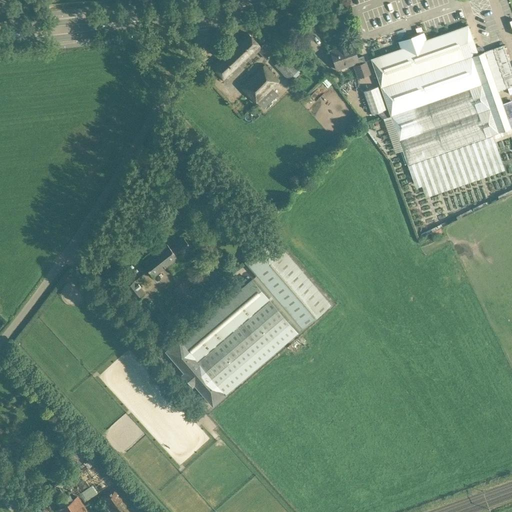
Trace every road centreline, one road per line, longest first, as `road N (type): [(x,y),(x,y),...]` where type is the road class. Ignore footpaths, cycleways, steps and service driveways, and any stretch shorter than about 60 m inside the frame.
road 1 (unclassified): [(0,341),(229,10)]
road 2 (tertiary): [(0,42),(153,20)]
road 3 (tertiary): [(153,20),(0,32)]
